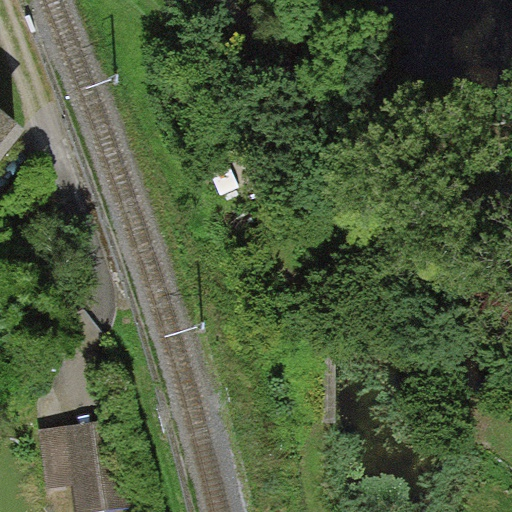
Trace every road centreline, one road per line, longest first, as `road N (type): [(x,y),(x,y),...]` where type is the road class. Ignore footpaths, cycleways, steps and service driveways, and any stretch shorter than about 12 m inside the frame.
road 1 (track): [(5,0),(97,273),(73,406)]
road 2 (track): [(212,0),(332,127),(417,193),(511,239)]
